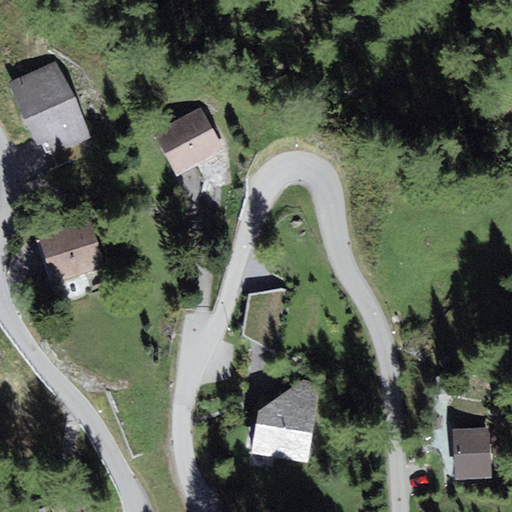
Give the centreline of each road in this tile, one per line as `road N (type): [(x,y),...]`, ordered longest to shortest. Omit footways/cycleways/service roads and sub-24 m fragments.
road 1 (residential): [(207,511),(187,470),(185,406),(267,182),(294,168),(310,170),(326,189),(336,238),(387,361),(398,511)]
road 2 (residential): [(0,296),(8,320),(84,413),(136,511)]
